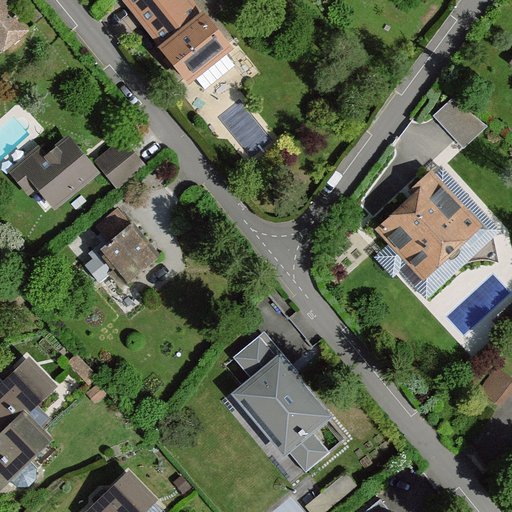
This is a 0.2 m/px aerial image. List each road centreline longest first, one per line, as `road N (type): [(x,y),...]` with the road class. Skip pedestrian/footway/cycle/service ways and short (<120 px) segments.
road 1 (residential): [(281,261),(63,0)]
road 2 (residential): [(478,0),(313,229),(281,261)]
road 3 (residential): [(486,511),(281,261)]
